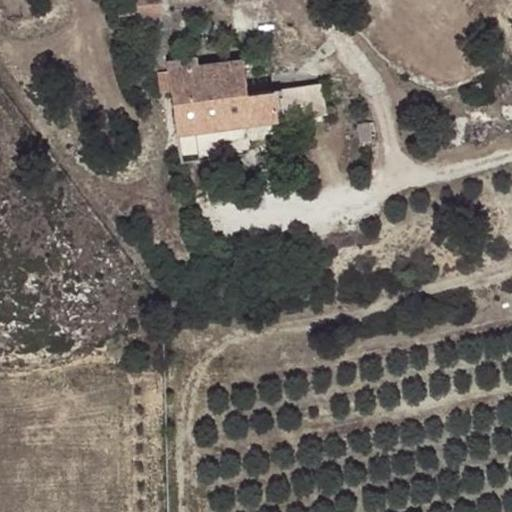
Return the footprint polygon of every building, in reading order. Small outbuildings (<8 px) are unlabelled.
[(157,23),(154,6),(110,12),(112,31),(157,23)] [(197,132),(276,122),(308,117),(305,89),(273,93),(246,96),(241,63),(167,74),(169,85),(172,110),(181,168),(200,164),(197,132)] [(305,89),(308,117),(326,116),(322,85),(305,89)] [(371,138),(365,124),(349,131),(355,145),(371,138)] [(0,456),(0,496),(15,497),(15,456),(0,456)] [(33,456),(33,497),(119,496),(118,456),(33,456)]
